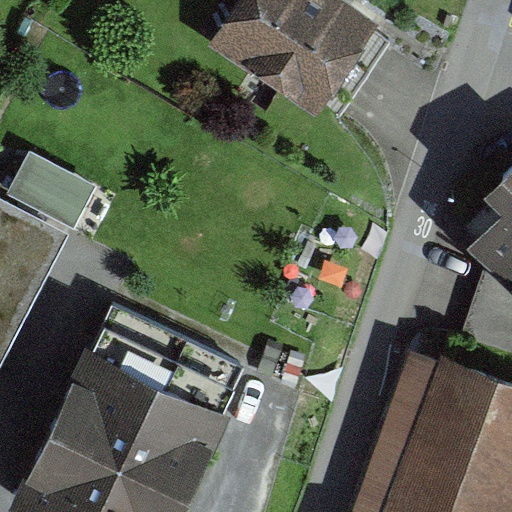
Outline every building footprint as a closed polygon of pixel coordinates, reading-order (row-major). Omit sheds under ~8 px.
[(324,118),(382,29),(337,0),(242,0),(213,47),(324,118)] [(98,187),(30,153),(8,195),(74,230),(98,187)] [(511,179),(472,223),(511,259),(511,179)] [(0,370),(69,240),(0,201),(0,370)] [(16,493),(53,511),(184,511),(238,402),(228,397),(249,355),(115,295),(98,333),(89,328),(16,493)] [(509,511),(511,507),(511,366),(406,332),(346,511),(509,511)]
